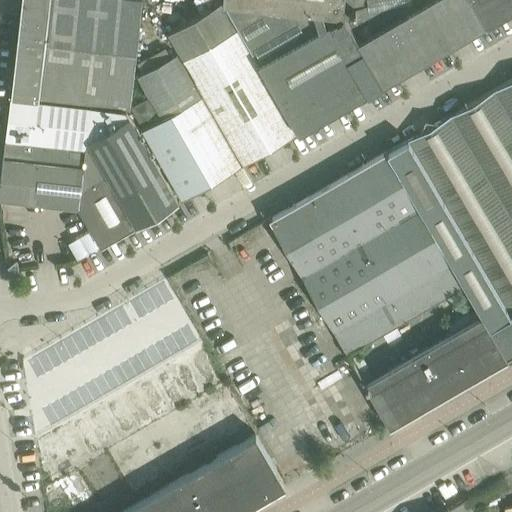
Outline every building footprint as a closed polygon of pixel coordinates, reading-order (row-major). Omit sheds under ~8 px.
[(22,0),(11,95),(131,109),(143,0),(22,0)] [(343,13),(226,0),(223,0),(224,0),(299,131),(367,92),(368,93),(384,84),(383,83),(343,13)] [(226,0),(343,13),(344,0),(226,0)] [(344,0),(343,13),(383,83),(487,23),(473,0),(344,0)] [(511,0),(473,0),(487,23),(511,8),(511,0)] [(185,60),(245,163),(298,132),(222,2),(169,33),(185,60)] [(139,61),(143,69),(172,54),(168,46),(139,61)] [(132,109),(183,198),(242,165),(202,97),(178,55),(139,78),(151,98),(132,109)] [(387,150),(467,289),(479,310),(507,358),(508,358),(507,357),(511,354),(511,78),(387,150)] [(0,188),(0,197),(80,208),(85,168),(87,148),(92,109),(11,99),(4,157),(0,188)] [(85,168),(80,208),(102,246),(183,199),(132,114),(92,109),(87,148),(85,168)] [(269,217),(323,310),(339,339),(351,359),(467,289),(387,150),(387,149),(384,151),(384,152),(312,193),(273,216),(272,216),(269,217)] [(247,436),(255,432),(171,276),(139,294),(114,296),(116,311),(49,347),(58,363),(59,373),(87,370),(91,377),(98,373),(100,378),(102,402),(60,425),(61,437),(64,443),(65,453),(72,466),(71,451),(87,443),(88,451),(111,448),(131,485),(143,484),(188,459),(188,461),(196,456),(188,441),(247,435),(247,436)] [(507,358),(479,310),(362,379),(390,426),(391,425),(506,358),(507,359),(507,358)] [(138,503),(137,502),(119,511),(239,511),(286,485),(270,457),(256,434),(138,503)] [(474,511),(467,498),(442,511),(474,511)]
